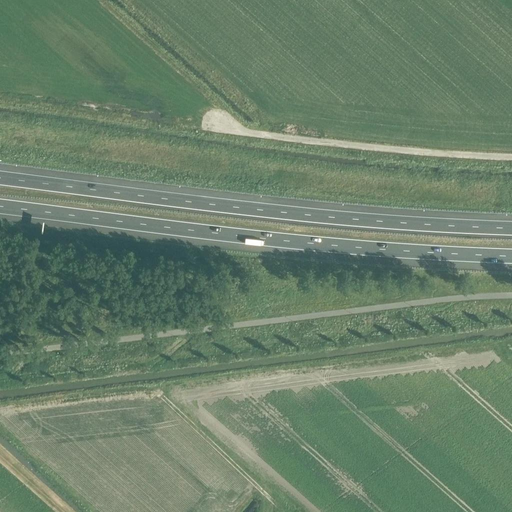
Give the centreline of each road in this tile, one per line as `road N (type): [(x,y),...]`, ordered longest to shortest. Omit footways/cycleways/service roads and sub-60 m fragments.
road 1 (motorway): [(511,228),(291,213),(0,177)]
road 2 (motorway): [(0,206),(301,243),(511,256)]
road 3 (track): [(222,132),(511,158)]
road 4 (track): [(269,511),(276,503),(164,401)]
